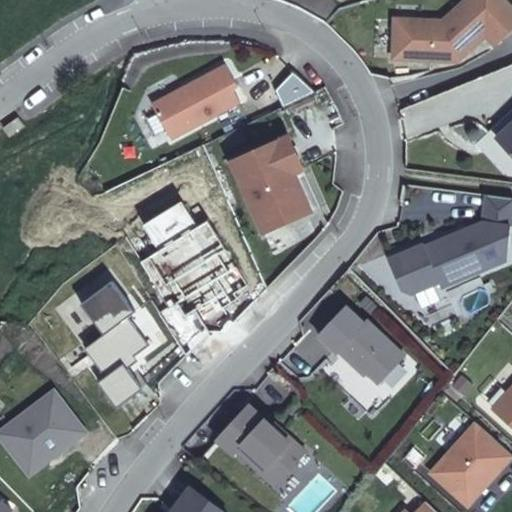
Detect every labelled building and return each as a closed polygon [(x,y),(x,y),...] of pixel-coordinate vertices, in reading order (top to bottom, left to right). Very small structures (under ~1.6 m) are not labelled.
[(511,7),(505,0),(470,0),(444,24),(396,22),(394,61),(459,64),(487,38),(497,48),(511,34),(511,7)] [(171,142),(226,112),(239,105),(232,92),(236,89),(225,68),(193,86),(152,108),(171,142)] [(511,110),(489,131),(511,156),(511,110)] [(18,121),(3,132),(9,140),(24,130),(18,121)] [(293,176),(302,171),(288,140),(272,147),(232,165),(264,236),(310,215),(293,176)] [(422,242),(402,249),(386,255),(396,286),(406,290),(434,280),(436,286),(445,283),(504,262),(511,201),(483,197),(479,225),(423,244),(422,242)] [(189,234),(150,258),(185,317),(207,304),(209,297),(222,288),(189,234)] [(136,315),(113,284),(81,307),(108,343),(89,358),(105,380),(98,386),(117,412),(143,393),(124,368),(149,349),(129,321),(136,315)] [(318,337),(336,354),(338,352),(341,349),(351,359),(348,362),(363,377),(366,374),(378,385),(404,357),(366,322),(363,325),(346,308),(318,337)] [(351,359),(341,349),(338,352),(348,362),(351,359)] [(511,387),(491,411),(511,430),(511,387)] [(0,435),(0,438),(30,478),(86,435),(55,394),(0,435)] [(270,467),(283,479),(305,454),(291,442),(288,444),(249,407),(216,443),(233,458),(236,454),(242,448),(266,470),(270,467)] [(511,458),(475,425),(430,475),(466,508),(511,458)] [(242,448),(236,454),(274,488),(283,479),(270,467),(266,470),(242,448)] [(220,511),(190,489),(172,511),(220,511)] [(11,511),(0,503),(0,511),(11,511)] [(406,511),(405,510),(403,511),(434,511),(426,503),(416,511),(406,511)]
